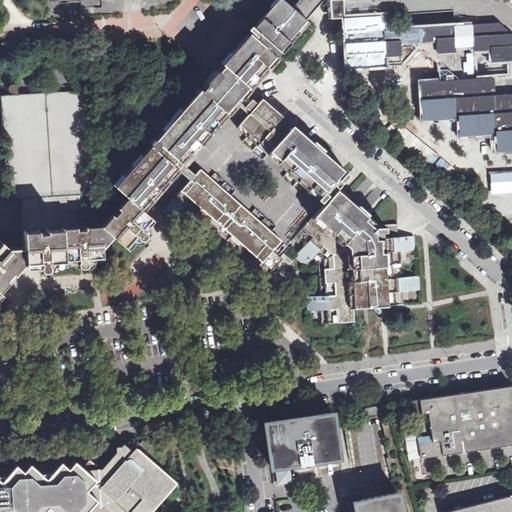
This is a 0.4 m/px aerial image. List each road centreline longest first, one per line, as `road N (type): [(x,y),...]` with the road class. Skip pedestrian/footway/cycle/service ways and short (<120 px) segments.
road 1 (unclassified): [(511,360),(243,399)]
road 2 (unclassified): [(243,399),(0,434)]
